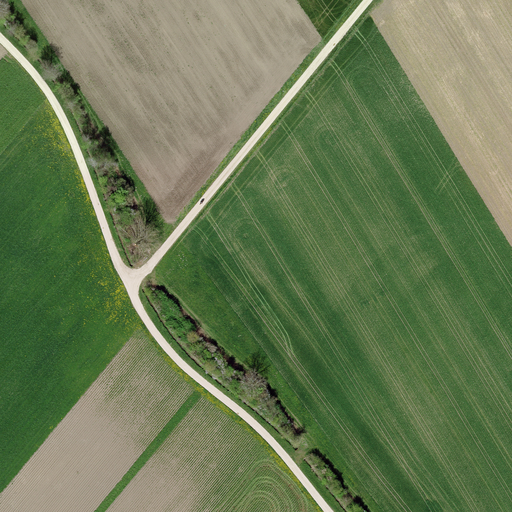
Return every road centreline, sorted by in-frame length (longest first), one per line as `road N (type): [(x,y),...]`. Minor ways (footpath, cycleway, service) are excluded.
road 1 (track): [(368,0),(128,282)]
road 2 (track): [(128,282),(173,355),(259,429),(329,511)]
road 3 (track): [(128,282),(52,98),(0,38)]
